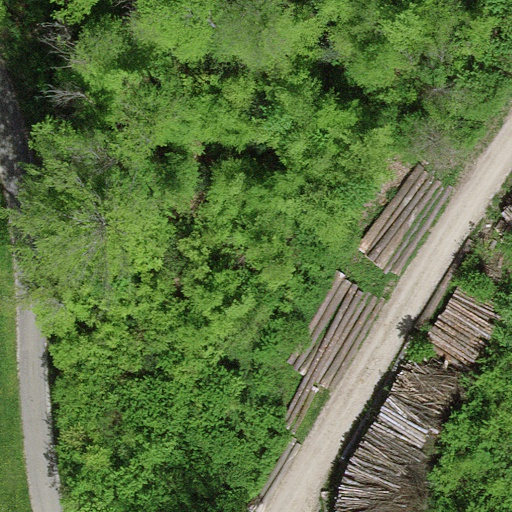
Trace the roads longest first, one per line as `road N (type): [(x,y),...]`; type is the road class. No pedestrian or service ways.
road 1 (track): [(511,134),(278,511)]
road 2 (unclassified): [(0,133),(62,511)]
